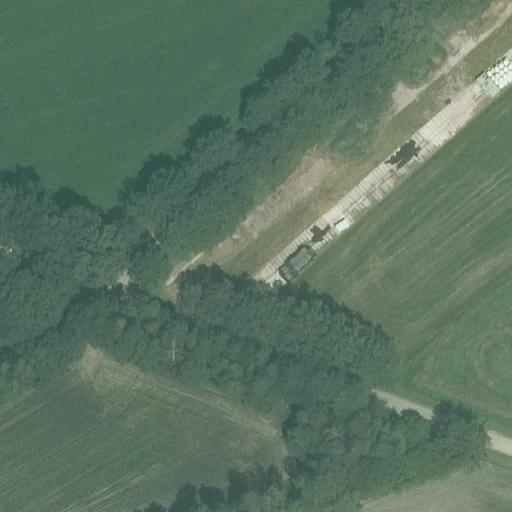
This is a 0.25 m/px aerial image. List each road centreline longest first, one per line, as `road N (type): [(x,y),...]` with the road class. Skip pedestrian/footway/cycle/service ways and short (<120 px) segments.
road 1 (unclassified): [(114,299),(171,227),(431,0)]
road 2 (unclassified): [(511,448),(114,299)]
road 3 (unclassified): [(114,299),(0,251)]
